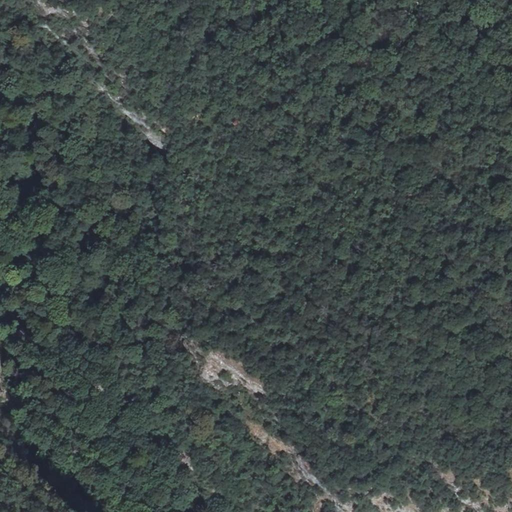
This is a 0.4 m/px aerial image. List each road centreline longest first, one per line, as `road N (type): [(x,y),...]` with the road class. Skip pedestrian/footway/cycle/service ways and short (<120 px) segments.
road 1 (track): [(71,367),(113,389),(156,429),(212,511)]
road 2 (track): [(71,367),(91,390),(102,431),(145,511)]
